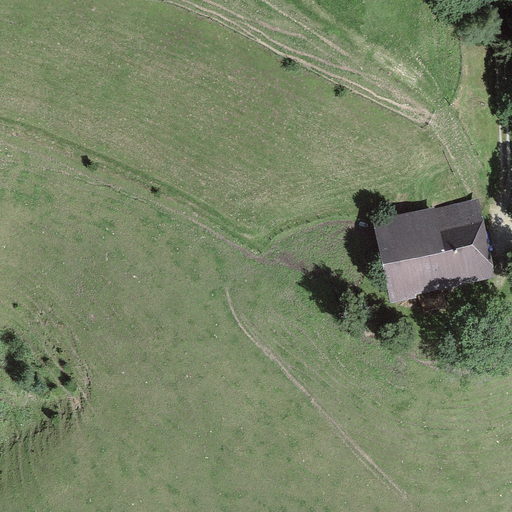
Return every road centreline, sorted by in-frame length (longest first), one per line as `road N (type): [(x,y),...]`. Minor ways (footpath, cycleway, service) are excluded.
road 1 (track): [(0,118),(102,155),(410,312),(463,307),(484,289),(511,212)]
road 2 (track): [(511,172),(507,80),(491,0)]
